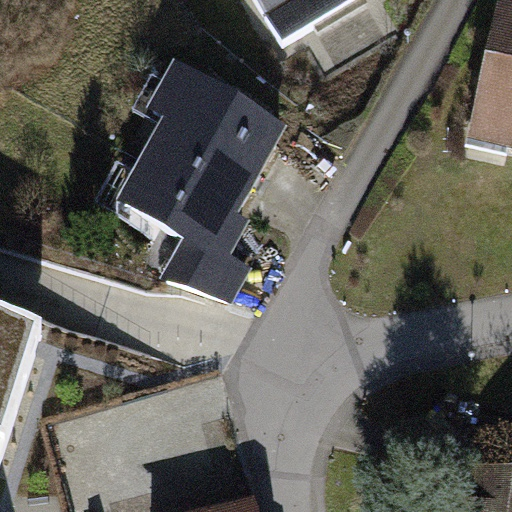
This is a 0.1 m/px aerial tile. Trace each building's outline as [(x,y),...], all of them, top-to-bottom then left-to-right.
[(310,0),(268,0),(279,18),(310,0)] [(511,63),(496,140),(511,143),(511,63)] [(288,133),(187,84),(120,221),(186,253),(173,279),(235,309),(251,276),(225,263),(288,133)] [(0,458),(39,343),(0,330),(0,458)] [(511,511),(511,491),(479,487),(474,511),(511,511)]
